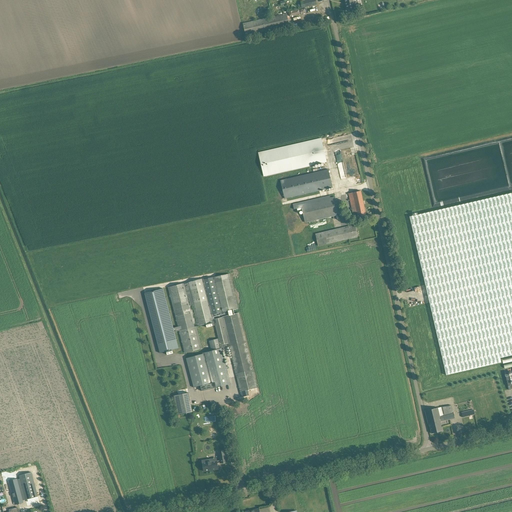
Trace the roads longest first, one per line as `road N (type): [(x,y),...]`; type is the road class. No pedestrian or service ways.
road 1 (unclassified): [(430,449),(328,0)]
road 2 (unclassified): [(159,511),(430,449)]
